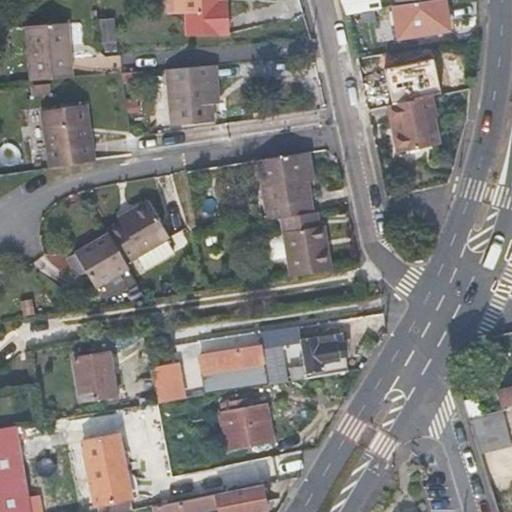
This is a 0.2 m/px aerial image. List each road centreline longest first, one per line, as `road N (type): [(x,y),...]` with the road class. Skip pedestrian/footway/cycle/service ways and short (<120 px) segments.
road 1 (residential): [(0,225),(36,198),(80,184),(348,129)]
road 2 (secondary): [(502,0),(489,128),(434,285)]
road 3 (secondary): [(423,305),(302,511)]
road 4 (residential): [(434,285),(405,282),(379,253),(348,129)]
road 5 (secondary): [(349,511),(432,369)]
road 6 (residential): [(432,369),(474,511)]
road 7 (residential): [(348,129),(315,0)]
